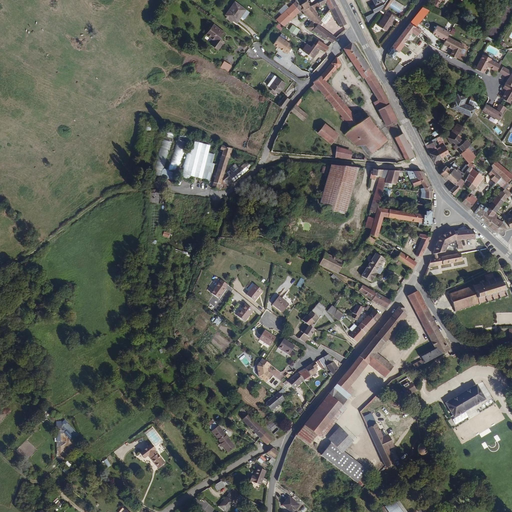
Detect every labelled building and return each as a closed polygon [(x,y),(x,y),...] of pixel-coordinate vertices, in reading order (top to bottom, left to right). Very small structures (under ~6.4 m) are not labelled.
[(337,5),(334,0),(323,0),(322,1),(319,3),(314,4),(317,9),(322,7),(321,6),(326,3),(330,9),(337,5)] [(385,1),(384,0),(372,0),(374,4),(372,5),(374,11),(381,7),(385,1)] [(392,0),(385,0),(385,1),(381,7),(386,10),(392,0)] [(302,9),(296,1),(293,4),(300,12),(301,10),(302,9)] [(311,7),(307,1),(301,5),(303,8),(305,10),(311,7)] [(246,10),(235,2),(226,15),(227,16),(226,18),(232,23),(233,20),(237,23),(246,10)] [(284,27),(300,12),(293,4),(276,20),(284,27)] [(281,14),(288,6),(285,4),(279,11),(281,14)] [(322,19),(315,10),(317,9),(314,4),(311,7),(305,10),(303,8),(302,9),(301,10),(312,22),(307,28),(312,32),(317,25),(321,21),(322,19)] [(347,24),(337,5),(330,9),(333,15),(335,15),(340,27),(347,24)] [(415,26),(429,9),(426,8),(425,7),(423,6),(410,22),(415,26)] [(386,30),(395,16),(386,10),(377,24),(386,30)] [(406,38),(415,26),(410,22),(391,46),(392,47),(387,54),(392,57),(406,38)] [(288,30),(296,35),(300,29),(292,24),(288,30)] [(223,41),(222,39),(226,34),(214,25),(207,35),(208,35),(214,40),(211,44),(218,50),(222,45),(220,44),(223,41)] [(319,27),(317,25),(312,32),(332,43),(336,38),(319,27)] [(449,32),(436,25),(432,33),(445,40),(447,36),(449,32)] [(417,47),(426,35),(415,26),(406,38),(417,47)] [(498,42),(482,32),(480,35),(497,44),(498,42)] [(214,40),(208,35),(205,39),(211,44),(214,40)] [(294,45),(280,35),(275,43),(288,53),(294,45)] [(459,52),(463,45),(447,36),(445,40),(443,43),(453,49),(450,55),(456,58),(459,52)] [(313,44),(317,40),(312,37),(307,44),(311,47),(313,44)] [(328,47),(317,40),(313,44),(320,49),(325,52),(328,47)] [(380,86),(351,42),(343,47),(362,77),(364,76),(378,99),(373,101),(378,109),(386,124),(396,119),(380,86)] [(313,58),(320,49),(313,44),(311,47),(307,44),(303,51),(313,58)] [(500,64),(490,59),(491,58),(482,53),(475,68),(483,72),(487,65),(496,70),(500,64)] [(386,139),(370,121),(368,115),(363,118),(358,110),(353,114),(325,80),(340,63),(336,56),(320,74),(317,77),(312,81),(313,82),(309,86),(314,90),(317,88),(348,123),(347,124),(349,127),(364,143),(371,152),(386,139)] [(312,73),(325,59),(321,56),(309,70),(312,73)] [(232,66),(224,61),(220,67),(228,72),(232,66)] [(511,86),(511,71),(502,66),(499,72),(508,77),(505,82),(511,86)] [(270,87),(277,77),(275,75),(268,85),(270,87)] [(280,94),(287,84),(277,77),(270,87),(273,89),(278,93),(280,94)] [(511,86),(505,82),(502,87),(505,89),(500,97),(509,102),(511,96),(511,86)] [(469,116),(479,98),(471,95),(467,103),(464,102),(468,92),(463,90),(461,94),(456,92),(450,107),(469,116)] [(283,109),(290,100),(285,96),(280,103),(277,101),(275,103),(283,109)] [(307,113),(296,105),(301,99),(299,97),(289,110),(302,120),(307,113)] [(497,119),(505,107),(499,103),(495,110),(485,103),(481,110),(497,119)] [(338,134),(324,122),(317,131),(331,143),(338,134)] [(148,175),(154,124),(144,123),(137,173),(148,175)] [(457,132),(462,126),(456,123),(447,136),(453,139),(457,132)] [(364,143),(349,127),(344,133),(356,145),(364,143)] [(162,177),(175,132),(165,129),(152,174),(162,177)] [(413,155),(402,132),(394,137),(402,153),(401,154),(404,159),(413,155)] [(462,151),(470,143),(466,138),(463,141),(459,137),(461,136),(457,132),(453,139),(447,136),(446,136),(449,142),(452,141),(454,143),(451,147),(453,150),(457,146),(462,151)] [(175,181),(190,137),(179,134),(165,178),(175,181)] [(440,157),(433,143),(432,141),(431,139),(424,143),(433,161),(440,157)] [(448,153),(441,139),(437,141),(444,155),(448,153)] [(189,176),(198,142),(195,141),(193,148),(188,147),(180,177),(188,180),(189,176)] [(444,155),(437,141),(435,141),(433,143),(440,157),(444,155)] [(202,178),(206,162),(211,145),(198,142),(189,176),(202,178)] [(477,153),(474,149),(475,149),(470,143),(462,151),(460,152),(468,162),(474,156),(477,153)] [(219,189),(232,149),(222,145),(220,150),(223,151),(212,188),(219,189)] [(365,156),(356,151),(336,145),(334,157),(365,160),(365,156)] [(484,159),(477,153),(474,156),(477,158),(482,162),(484,159)] [(499,163),(506,155),(499,153),(494,159),(499,163)] [(508,183),(506,181),(511,175),(511,174),(499,163),(494,159),(490,164),(491,168),(499,176),(506,182),(505,183),(507,185),(508,183)] [(445,176),(456,164),(453,162),(448,167),(445,165),(441,170),(442,171),(439,174),(443,179),(445,176)] [(234,182),(250,170),(247,167),(253,163),(244,163),(239,168),(234,172),(229,176),(234,182)] [(466,169),(468,165),(465,163),(459,171),(462,173),(466,169)] [(239,168),(235,164),(230,168),(231,169),(234,172),(239,168)] [(454,184),(459,177),(462,173),(459,171),(457,170),(459,167),(456,164),(445,176),(454,184)] [(345,216),(358,169),(329,166),(318,208),(345,216)] [(474,196),(472,195),(475,192),(472,189),(483,176),(472,168),(469,172),(464,180),(462,182),(471,189),(461,201),(468,208),(474,201),(472,199),(474,196)] [(499,176),(491,168),(487,173),(491,176),(490,178),(494,182),(495,181),(499,176)] [(383,186),(387,171),(376,171),(371,170),(368,179),(374,180),(375,177),(378,178),(375,187),(382,189),(383,186)] [(394,186),(398,172),(387,171),(383,186),(387,188),(390,190),(397,190),(398,187),(394,186)] [(428,187),(422,173),(405,172),(408,179),(407,180),(408,182),(410,182),(413,188),(420,185),(422,189),(428,187)] [(234,182),(229,176),(223,181),(225,183),(228,187),(234,182)] [(506,182),(499,176),(495,181),(497,182),(502,186),(505,183),(506,182)] [(462,182),(464,180),(459,177),(454,184),(448,190),(453,194),(458,187),(459,187),(462,182)] [(490,192),(497,182),(495,181),(494,182),(491,186),(488,190),(490,192)] [(379,201),(382,189),(375,187),(364,228),(370,230),(377,208),(379,201)] [(430,200),(430,192),(428,187),(422,189),(419,190),(420,195),(419,196),(418,197),(430,200)] [(508,196),(511,193),(505,187),(501,191),(500,190),(496,195),(503,201),(507,196),(508,196)] [(154,263),(157,253),(156,253),(155,252),(157,242),(158,227),(159,198),(155,198),(155,194),(149,194),(146,254),(135,287),(145,290),(154,263)] [(495,212),(503,201),(496,195),(488,205),(487,206),(495,212)] [(224,212),(226,201),(216,199),(213,210),(224,212)] [(485,211),(487,208),(486,207),(487,206),(488,205),(485,203),(481,204),(480,203),(474,212),(478,217),(484,210),(485,211)] [(501,221),(495,217),(497,215),(494,213),(495,212),(487,206),(486,207),(487,208),(485,211),(489,214),(483,221),(493,230),(501,221)] [(430,226),(430,211),(424,211),(423,216),(377,208),(370,230),(370,231),(377,233),(382,218),(417,223),(421,224),(421,226),(430,226)] [(483,221),(489,214),(485,211),(484,210),(478,217),(483,221)] [(504,225),(501,221),(493,230),(496,232),(506,228),(504,225)] [(454,231),(453,228),(448,231),(451,241),(452,245),(458,243),(457,240),(454,231)] [(480,238),(471,229),(454,231),(457,240),(460,239),(460,240),(463,239),(480,238)] [(371,247),(375,239),(377,233),(370,231),(369,235),(364,243),(371,247)] [(451,241),(448,231),(438,236),(437,241),(432,254),(444,251),(448,243),(451,241)] [(423,251),(426,243),(429,236),(418,235),(417,237),(420,239),(413,254),(419,257),(423,251)] [(467,251),(463,239),(460,240),(462,244),(458,245),(460,253),(467,251)] [(163,277),(172,250),(163,246),(150,284),(159,288),(162,277),(163,277)] [(159,288),(169,292),(174,277),(182,252),(172,250),(163,277),(159,288)] [(319,264),(324,253),(318,250),(312,261),(319,264)] [(182,252),(169,295),(176,297),(188,259),(190,255),(182,252)] [(343,261),(324,253),(319,264),(337,273),(342,264),(343,261)] [(370,282),(384,260),(374,253),(360,276),(369,282),(370,282)] [(415,263),(399,253),(395,259),(411,270),(415,263)] [(462,261),(460,253),(430,258),(427,267),(462,261)] [(183,300),(195,262),(190,260),(177,298),(183,300)] [(506,290),(506,288),(504,288),(503,283),(504,283),(503,281),(502,281),(501,278),(502,278),(502,276),(501,276),(500,275),(499,275),(499,277),(494,279),(492,273),(484,275),(486,281),(484,282),(484,281),(482,280),(479,281),(480,283),(473,285),(473,283),(472,284),(472,285),(468,286),(468,285),(467,286),(467,287),(464,288),(463,287),(462,287),(462,288),(459,289),(458,288),(457,289),(457,290),(454,291),(454,289),(452,290),(453,291),(448,292),(447,292),(447,293),(449,294),(453,310),(452,312),(453,312),(454,311),(458,310),(459,311),(460,311),(460,309),(463,309),(463,310),(465,309),(464,308),(467,307),(468,308),(469,308),(469,306),(472,306),(473,307),(474,307),(474,305),(478,304),(478,305),(479,305),(479,304),(486,302),(486,304),(487,303),(487,301),(492,300),(492,302),(494,301),(493,299),(498,298),(498,300),(500,299),(499,297),(505,296),(505,298),(507,297),(507,295),(508,295),(507,293),(506,294),(505,290),(506,290)] [(338,284),(340,281),(332,274),(330,277),(338,284)] [(210,293),(218,299),(228,285),(220,279),(210,293)] [(254,302),(262,292),(254,285),(246,295),(254,302)] [(375,294),(361,286),(358,290),(357,291),(371,301),(375,294)] [(436,325),(418,290),(407,296),(425,330),(436,325)] [(389,302),(375,293),(375,294),(371,301),(370,301),(385,310),(389,302)] [(289,305),(279,297),(272,305),(282,313),(289,305)] [(236,316),(243,307),(238,303),(231,312),(236,316)] [(324,309),(317,303),(314,307),(321,313),(324,309)] [(244,322),(253,311),(245,304),(243,307),(236,316),(244,322)] [(356,320),(363,308),(356,304),(351,313),(353,314),(352,317),(356,320)] [(342,315),(333,307),(331,306),(326,311),(332,316),(338,321),(342,315)] [(405,308),(402,308),(398,306),(390,316),(399,324),(407,315),(405,313),(407,311),(405,308)] [(314,322),(321,313),(314,307),(306,316),(314,322)] [(374,322),(380,316),(373,309),(367,316),(374,322)] [(314,322),(306,316),(301,320),(305,324),(308,326),(310,327),(314,322)] [(365,333),(374,322),(367,316),(363,320),(365,323),(362,326),(360,323),(357,327),(365,333)] [(376,353),(399,324),(390,316),(358,356),(367,363),(384,377),(392,366),(376,353)] [(420,360),(412,364),(414,368),(449,350),(436,325),(425,330),(434,349),(421,356),(423,360),(421,361),(420,360)] [(305,343),(314,330),(310,327),(308,326),(303,334),(299,339),(305,343)] [(356,342),(365,333),(357,327),(348,336),(356,342)] [(270,346),(275,338),(264,331),(259,340),(270,346)] [(288,355),(294,346),(283,339),(277,348),(281,351),(288,355)] [(338,368),(328,354),(318,360),(323,368),(325,366),(330,372),(327,374),(330,377),(338,368)] [(349,386),(367,363),(358,356),(340,379),(349,386)] [(266,369),(269,364),(262,359),(256,366),(258,377),(265,383),(271,375),(266,371),(266,369)] [(303,381),(315,372),(313,369),(317,366),(314,362),(296,373),(303,381)] [(294,389),(303,381),(296,373),(295,374),(294,373),(283,383),(285,385),(288,383),(294,389)] [(415,390),(410,383),(408,384),(407,382),(409,381),(407,377),(398,382),(401,385),(402,385),(404,387),(402,388),(404,392),(403,393),(406,399),(415,391),(415,390)] [(349,386),(340,379),(333,388),(347,399),(354,390),(349,386)] [(454,417),(484,399),(476,385),(445,402),(454,417)] [(347,399),(333,388),(328,394),(342,405),(347,399)] [(407,400),(419,393),(417,389),(415,390),(415,391),(406,399),(407,400)] [(271,411),(284,400),(278,392),(274,396),(265,403),(271,411)] [(346,408),(342,405),(328,394),(304,424),(316,434),(321,438),(346,408)] [(360,412),(364,416),(373,406),(369,402),(360,412)] [(378,412),(385,405),(382,402),(376,408),(378,412)] [(273,439),(249,414),(242,420),(260,438),(266,444),(273,439)] [(377,423),(373,414),(363,418),(367,427),(377,423)] [(218,426),(212,418),(206,423),(212,431),(218,426)] [(279,429),(269,419),(264,425),(273,435),(279,429)] [(383,437),(377,423),(367,427),(385,465),(394,461),(388,447),(393,445),(388,434),(383,437)] [(316,434),(304,424),(295,434),(308,444),(316,434)] [(235,447),(219,425),(218,426),(212,431),(211,431),(228,453),(235,447)] [(78,436),(70,428),(69,429),(77,437),(78,436)] [(77,437),(69,429),(65,434),(73,442),(77,437)] [(331,442),(321,455),(338,468),(357,482),(359,480),(367,469),(343,451),(353,441),(342,430),(331,442)] [(158,454),(155,451),(157,449),(152,444),(140,453),(145,459),(149,455),(159,468),(166,463),(158,453),(158,454)] [(426,444),(424,444),(423,444),(421,444),(420,444),(419,446),(418,448),(417,450),(418,452),(414,456),(420,460),(422,456),(425,455),(427,455),(429,452),(429,451),(429,449),(428,447),(428,446),(426,444)] [(274,458),(278,452),(273,448),(266,453),(271,457),(272,457),(274,458)] [(260,485),(266,471),(257,467),(253,476),(252,475),(250,480),(251,481),(251,482),(260,485)] [(217,490),(224,485),(222,481),(214,486),(217,490)] [(236,499),(239,495),(232,489),(229,493),(236,499)] [(236,499),(229,493),(219,506),(226,511),(236,499)] [(290,511),(291,511),(298,504),(289,496),(282,503),(290,511)] [(406,511),(396,498),(382,508),(384,511),(406,511)]
